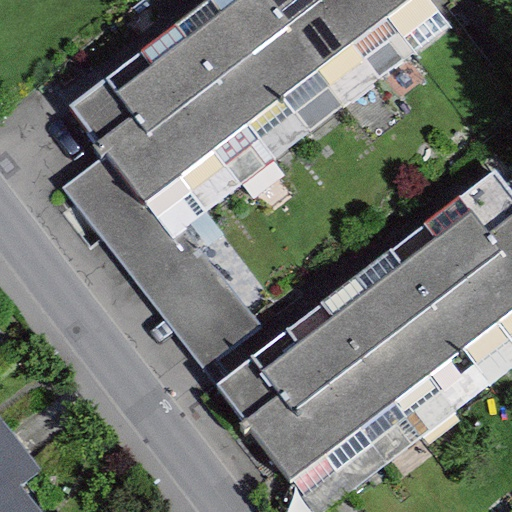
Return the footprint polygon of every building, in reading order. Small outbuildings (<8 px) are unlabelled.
[(260,0),(219,0),(212,5),(311,133),(344,108),(260,0)] [(315,0),(260,0),(344,108),(379,81),(315,0)] [(371,0),(315,0),(379,81),(414,54),(371,0)] [(371,0),(414,54),(448,27),(427,0),(371,0)] [(212,5),(175,33),(275,160),(311,133),(212,5)] [(175,33),(142,60),(241,187),(275,160),(175,33)] [(142,60),(108,86),(207,214),(241,187),(142,60)] [(187,230),(207,214),(108,86),(73,113),(106,156),(146,208),(172,241),(187,230)] [(83,175),(63,190),(83,216),(103,242),(128,275),(141,265),(159,287),(175,308),(191,328),(217,362),(263,328),(236,294),(220,273),(204,252),(187,230),(172,241),(146,208),(106,156),(83,175)] [(511,198),(496,178),(460,206),(511,273),(511,198)] [(511,273),(460,206),(426,231),(511,342),(511,273)] [(511,342),(426,231),(392,258),(490,386),(511,369),(511,342)] [(392,258),(357,284),(455,413),(490,386),(392,258)] [(357,284),(322,311),(421,439),(455,413),(357,284)] [(322,311),(287,338),(386,466),(421,439),(322,311)] [(287,338),(254,363),(353,491),(386,466),(287,338)] [(325,511),(353,491),(254,363),(218,391),(311,511),(325,511)] [(0,439),(0,511),(22,511),(7,492),(28,476),(0,439)]
